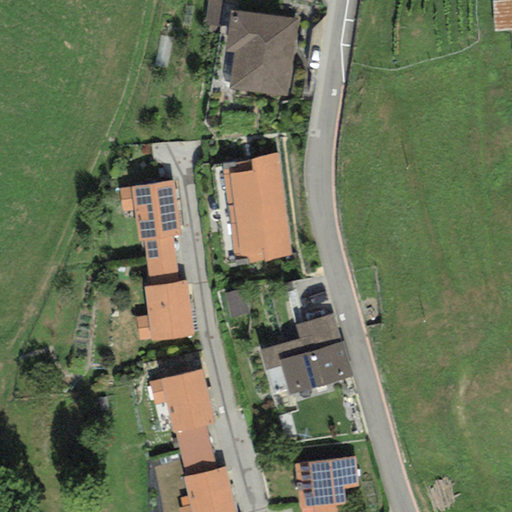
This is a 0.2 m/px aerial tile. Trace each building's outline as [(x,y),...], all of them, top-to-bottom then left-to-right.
[(511,0),(490,0),(492,33),(505,32),(507,60),(511,59),(511,0)] [(225,52),(232,53),(228,90),(288,98),(298,19),(230,11),(225,52)] [(219,217),(284,206),(276,153),(213,167),(219,217)] [(172,181),(119,189),(122,212),(133,210),(137,241),(145,239),(172,236),(180,235),(172,181)] [(284,206),(219,217),(227,267),(290,255),(284,206)] [(177,282),(172,236),(145,239),(150,285),(177,282)] [(147,316),(136,317),(139,340),(150,339),(151,342),(193,336),(185,281),(177,282),(150,285),(143,287),(147,316)] [(242,289),(224,293),(230,318),(248,313),(242,289)] [(280,366),(289,395),(352,377),(342,342),(341,342),(332,314),(295,325),(299,339),(260,350),(266,370),(280,366)] [(201,370),(149,382),(154,403),(165,401),(173,433),(176,433),(205,426),(214,424),(201,370)] [(216,470),(205,426),(176,433),(187,477),(216,470)] [(354,456),(294,464),(300,511),(336,511),(336,507),(344,505),(343,489),(357,487),(354,456)] [(187,477),(183,478),(188,496),(179,499),(181,507),(178,508),(178,511),(235,511),(224,468),(216,470),(187,477)]
